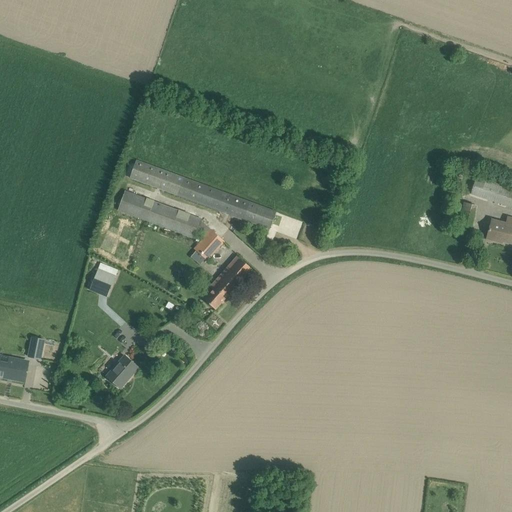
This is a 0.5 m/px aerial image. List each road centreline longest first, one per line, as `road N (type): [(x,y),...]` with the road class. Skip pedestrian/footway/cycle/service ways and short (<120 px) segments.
road 1 (unclassified): [(123,431),(178,388),(253,299),(307,260),(363,253),(511,285)]
road 2 (unclassified): [(6,511),(123,431)]
road 3 (unclassified): [(0,403),(123,431)]
